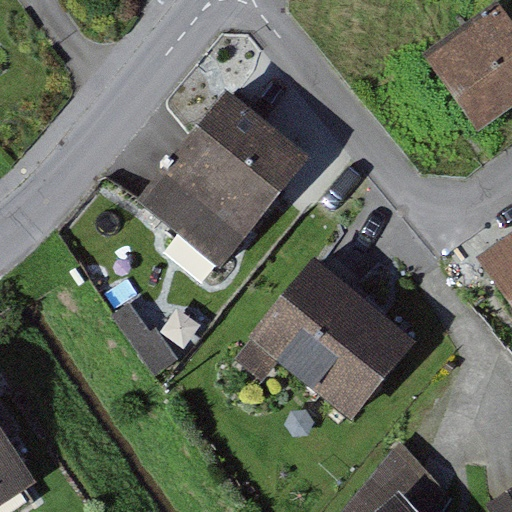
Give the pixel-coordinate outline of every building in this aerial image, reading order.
[(511,14),(509,11),(434,65),(486,138),(511,119),(511,14)] [(138,207),(214,271),(306,163),(230,99),(138,207)] [(511,247),(489,264),(511,295),(511,247)] [(314,268),(251,344),(348,425),(412,350),(314,268)] [(0,403),(0,511),(1,511),(50,480),(0,403)] [(383,511),(411,511),(399,498),(383,511)]
